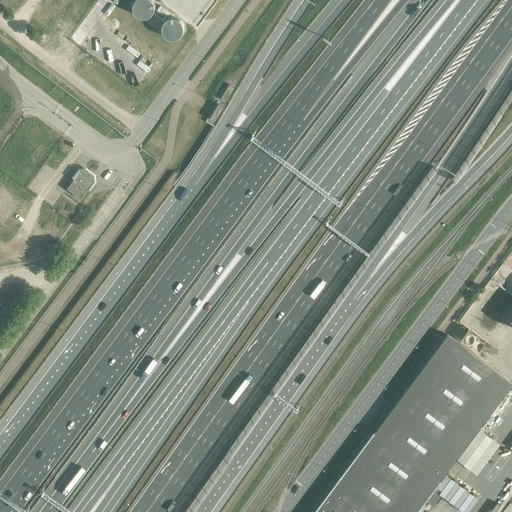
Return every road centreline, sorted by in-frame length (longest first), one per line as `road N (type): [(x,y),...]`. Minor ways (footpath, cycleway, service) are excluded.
road 1 (motorway): [(158,511),(511,21)]
road 2 (motorway): [(120,472),(473,0)]
road 3 (motorway): [(292,123),(3,511)]
road 4 (motorway): [(452,0),(162,358)]
road 5 (motorway): [(425,0),(162,358)]
road 6 (secondary): [(283,511),(511,206)]
road 7 (motorway): [(195,185),(0,447)]
road 8 (motorway): [(353,299),(511,61)]
road 9 (motorway): [(202,511),(353,299)]
road 10 (motorway): [(344,0),(195,185)]
road 11 (motorway): [(353,299),(511,128)]
road 12 (motorway): [(307,0),(195,185)]
road 13 (motorway): [(162,358),(48,511)]
road 14 (unclassified): [(0,22),(141,131)]
road 15 (motorway): [(402,0),(292,123)]
road 16 (unclassified): [(141,131),(239,0)]
road 17 (motorway): [(382,0),(292,123)]
